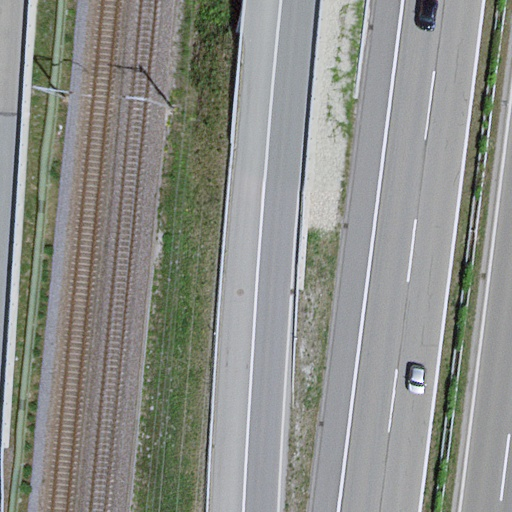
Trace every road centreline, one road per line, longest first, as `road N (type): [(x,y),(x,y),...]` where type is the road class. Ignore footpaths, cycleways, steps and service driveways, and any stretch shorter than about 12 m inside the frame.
road 1 (motorway): [(448,0),(386,511)]
road 2 (motorway): [(278,0),(265,150),(258,511)]
